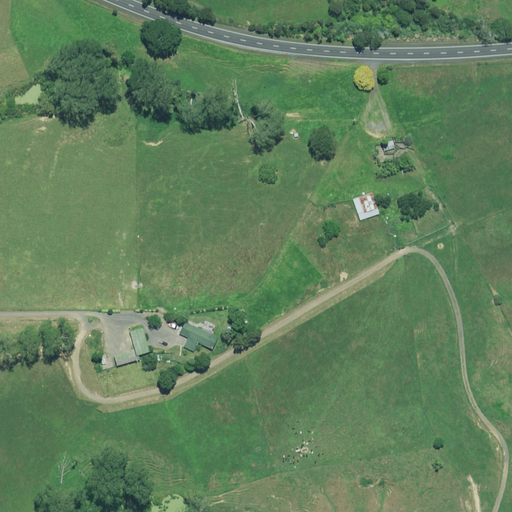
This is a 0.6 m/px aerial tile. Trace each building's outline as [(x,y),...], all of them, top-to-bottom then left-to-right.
[(394,148),(392,141),(382,144),(385,151),(394,148)] [(379,214),(372,193),(353,200),(360,221),(379,214)] [(217,339),(184,322),(179,334),(188,339),(183,347),(193,352),(198,343),(212,350),(217,339)] [(149,352),(142,328),(130,332),(136,356),(149,352)] [(136,362),(140,361),(139,356),(135,357),(133,351),(113,356),(116,366),(136,361),(136,362)]
